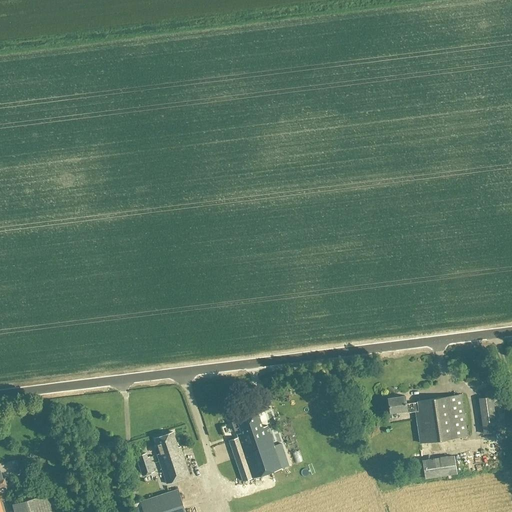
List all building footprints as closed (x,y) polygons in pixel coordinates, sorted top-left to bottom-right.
[(490,390),(478,392),(479,399),(478,399),(484,434),(497,432),(491,397),(490,390)] [(467,437),(466,431),(461,395),(416,402),(405,404),(404,396),(387,399),(389,413),(406,410),(406,413),(415,412),(420,444),(467,437)] [(238,437),(228,441),(243,482),(288,467),(280,444),(273,446),(266,426),(261,427),(257,413),(237,420),(237,421),(232,423),(235,431),(240,429),(242,433),(236,434),(238,437)] [(159,454),(156,455),(166,485),(190,477),(180,447),(178,448),(172,432),(153,439),(159,454)] [(435,464),(424,465),(425,479),(457,476),(455,453),(434,455),(435,464)] [(139,460),(137,461),(142,476),(154,472),(149,457),(147,458),(146,454),(137,456),(139,460)] [(185,511),(178,490),(140,502),(143,511),(185,511)] [(56,511),(51,493),(12,504),(14,511),(56,511)]
